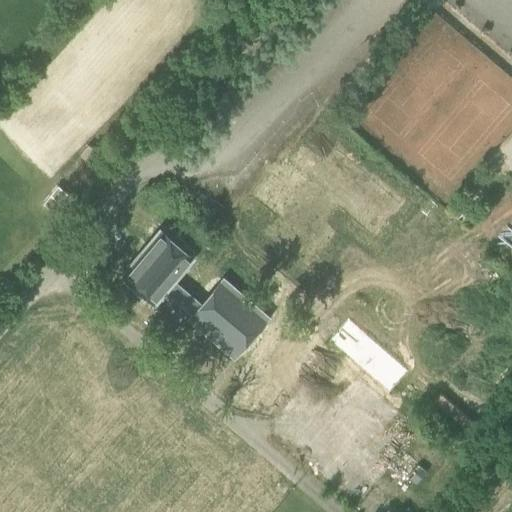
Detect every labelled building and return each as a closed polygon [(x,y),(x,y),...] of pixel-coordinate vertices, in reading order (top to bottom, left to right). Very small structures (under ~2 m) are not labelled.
[(63,122),(53,132),(47,140),(82,170),(88,162),(97,151),(63,122)] [(373,225),(394,202),(339,155),(324,172),(306,156),(289,175),(285,171),(280,177),(284,181),(279,188),(274,184),(269,190),(273,194),(268,199),(287,215),(273,233),(302,258),(323,234),(312,225),(337,195),(373,225)] [(171,279),(191,256),(160,230),(122,276),(152,302),(164,288),(193,312),(200,304),(171,279)] [(267,318),(221,279),(195,310),(241,349),(267,318)] [(417,424),(394,455),(428,480),(451,449),(417,424)]
